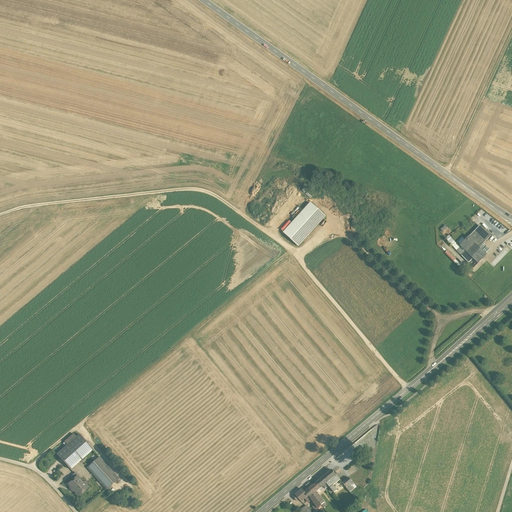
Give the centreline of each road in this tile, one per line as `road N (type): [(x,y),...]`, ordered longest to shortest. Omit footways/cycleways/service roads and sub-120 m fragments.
road 1 (track): [(0,215),(194,187),(213,192),(290,249),(407,389)]
road 2 (secondary): [(511,220),(202,0)]
road 3 (track): [(290,249),(33,467)]
road 4 (primary): [(260,511),(511,299)]
road 5 (track): [(296,256),(332,219),(443,319)]
road 6 (track): [(447,174),(511,34)]
